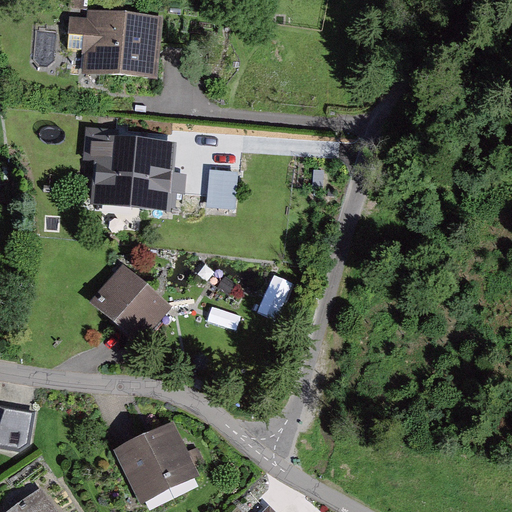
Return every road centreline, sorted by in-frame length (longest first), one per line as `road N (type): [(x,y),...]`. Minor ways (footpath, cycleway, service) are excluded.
road 1 (residential): [(0,371),(174,393),(359,511)]
road 2 (track): [(381,122),(430,50),(500,0)]
